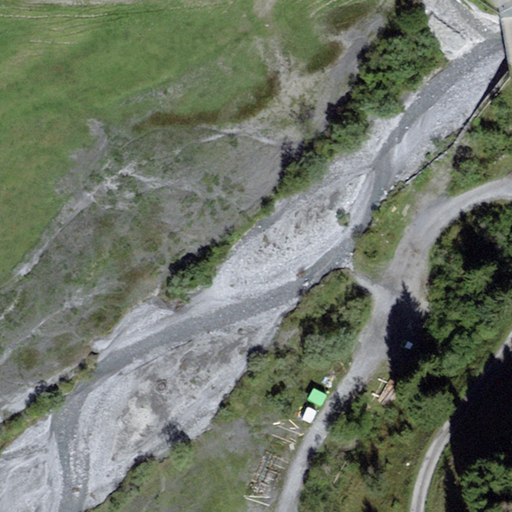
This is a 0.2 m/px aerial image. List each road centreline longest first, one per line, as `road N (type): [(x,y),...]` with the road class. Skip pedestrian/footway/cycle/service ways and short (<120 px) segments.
road 1 (track): [(511,185),(447,219),(403,275),(290,511)]
road 2 (track): [(511,336),(427,455),(413,511)]
